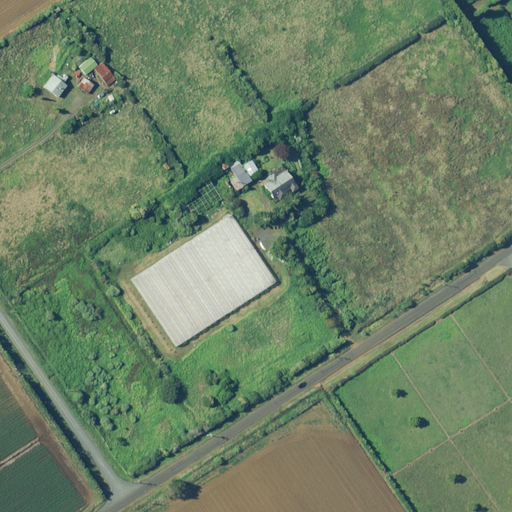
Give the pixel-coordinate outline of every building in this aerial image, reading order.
[(98,65),(91,56),(78,67),(85,75),(93,68),(106,86),(114,80),(101,62),(98,65)] [(61,78),(53,72),(42,87),(57,98),(65,86),(62,83),(67,77),(63,74),(61,78)] [(92,86),(85,81),(80,89),(87,94),(92,86)] [(229,180),(236,191),(242,187),(241,186),(250,181),(248,177),(257,171),(251,160),(241,166),(237,161),(229,166),(235,176),(229,180)] [(275,197),(278,201),(287,195),(284,191),(289,189),(291,192),(296,188),(284,171),(275,177),(272,174),(261,181),(273,199),(275,197)] [(228,215),(128,280),(171,346),(271,281),(228,215)]
